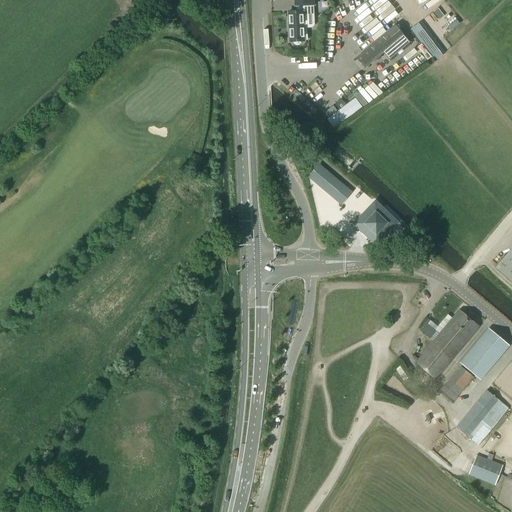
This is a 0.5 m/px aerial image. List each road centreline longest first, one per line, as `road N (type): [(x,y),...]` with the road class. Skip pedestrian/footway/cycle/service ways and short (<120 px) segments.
road 1 (unclassified): [(310,262),(305,209),(272,148),(259,98),(255,0)]
road 2 (primary): [(251,264),(231,0)]
road 3 (unclassified): [(257,511),(307,309),(310,262)]
road 4 (primary): [(231,511),(250,408),(251,264)]
road 5 (unclassified): [(511,331),(433,272),(310,262)]
